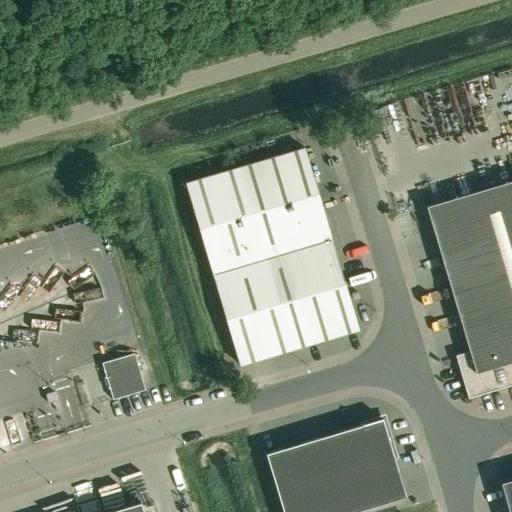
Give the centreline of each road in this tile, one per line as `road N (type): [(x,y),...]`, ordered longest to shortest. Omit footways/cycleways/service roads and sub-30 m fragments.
road 1 (unclassified): [(0,137),(464,0)]
road 2 (unclassified): [(0,475),(411,354)]
road 3 (unclassified): [(411,354),(344,130)]
